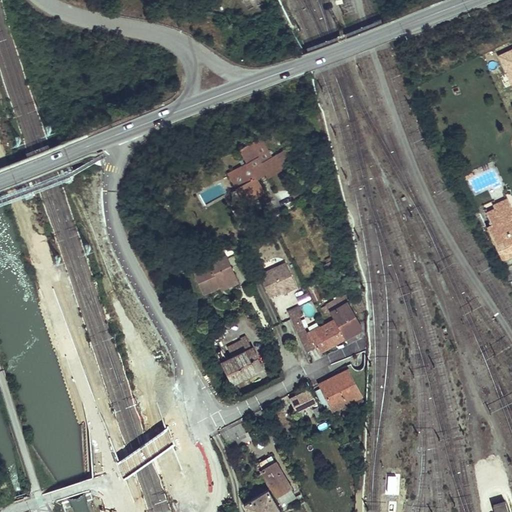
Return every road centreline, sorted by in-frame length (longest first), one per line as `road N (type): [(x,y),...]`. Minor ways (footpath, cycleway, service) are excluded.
road 1 (tertiary): [(182,419),(188,357),(116,217),(114,181),(131,130)]
road 2 (secondary): [(471,0),(301,65)]
road 3 (unclassified): [(260,81),(170,37),(192,79),(184,109)]
road 4 (tertiary): [(171,434),(121,470),(15,509)]
road 5 (residential): [(182,419),(242,407),(319,366)]
